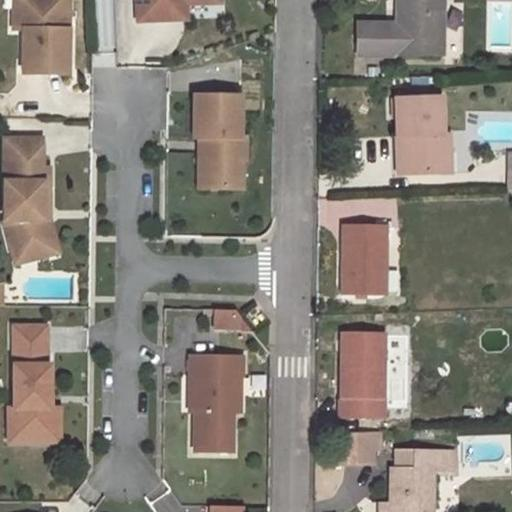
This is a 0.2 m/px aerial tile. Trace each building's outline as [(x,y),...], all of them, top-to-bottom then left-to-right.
[(26,0),(27,10),(13,10),(13,30),(23,30),(22,73),(67,74),(68,30),(62,30),(62,0),(26,0)] [(13,0),(13,10),(27,10),(26,0),(13,0)] [(220,0),(136,0),(138,22),(167,20),(166,5),(185,5),(221,3),(220,0)] [(442,0),(395,0),(395,24),(357,24),(356,54),(442,56),(442,0)] [(185,5),(166,5),(167,20),(186,20),(185,5)] [(240,97),(193,97),(193,139),(198,139),(197,190),(230,191),(230,162),(241,162),(244,162),(245,139),(240,139),(240,97)] [(441,98),(395,99),(397,175),(450,174),(449,135),(442,136),(441,98)] [(42,140),(4,140),(4,226),(11,253),(48,243),(42,221),(42,203),(49,203),(49,169),(42,169),(42,140)] [(230,162),(230,191),(241,191),(241,162),(230,162)] [(48,243),(11,253),(15,266),(57,254),(49,221),(49,203),(42,203),(42,221),(48,243)] [(385,232),(342,231),(340,291),(384,292),(384,273),(385,232)] [(384,292),(396,292),(396,273),(384,273),(384,292)] [(234,312),(214,311),(213,330),(238,330),(238,317),(234,312)] [(45,328),(13,328),(12,443),(48,443),(53,438),(53,422),(48,417),(48,366),(45,366),(45,328)] [(381,402),(383,338),(340,337),(339,401),(337,401),(337,418),(357,418),(383,419),(383,402),(381,402)] [(241,358),(189,358),(189,378),(194,378),(194,414),(194,453),(232,454),(232,414),(230,414),(230,377),(241,378),(241,358)] [(241,378),(230,377),(230,414),(232,414),(241,414),(241,378)] [(59,418),(48,417),(53,422),(53,438),(48,443),(58,443),(59,418)] [(357,433),(337,433),(338,463),(372,462),(371,432),(357,433)] [(388,503),(387,511),(431,511),(432,473),(453,473),(454,454),(427,453),(394,452),(393,473),(389,473),(388,503)] [(376,511),(387,511),(388,503),(376,503),(376,511)]
